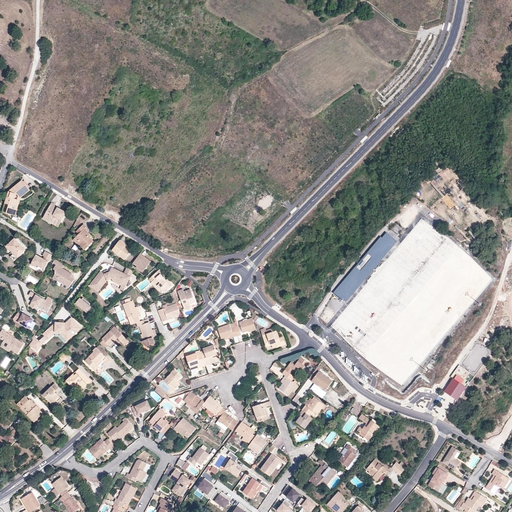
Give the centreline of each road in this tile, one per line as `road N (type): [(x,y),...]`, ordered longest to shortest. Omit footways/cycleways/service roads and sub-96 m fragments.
road 1 (tertiary): [(250,265),(430,79),(461,0)]
road 2 (residential): [(8,159),(166,258),(216,269)]
road 3 (tertiary): [(62,452),(224,294)]
road 4 (residential): [(139,511),(164,460),(153,447),(142,443),(97,473),(75,467),(62,452)]
road 5 (residential): [(312,341),(362,391),(447,427)]
